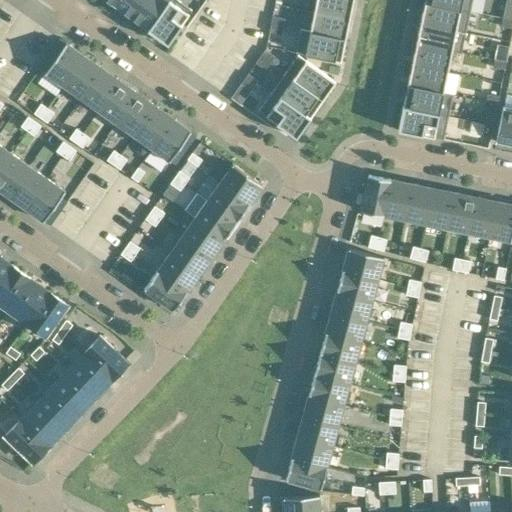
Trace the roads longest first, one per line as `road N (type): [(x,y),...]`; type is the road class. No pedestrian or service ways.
road 1 (residential): [(256,511),(332,203),(325,185)]
road 2 (residential): [(48,0),(303,178)]
road 3 (residential): [(180,347),(0,224)]
road 4 (residential): [(180,347),(32,504)]
road 5 (residential): [(303,178),(180,347)]
road 6 (residential): [(511,176),(369,146),(348,155),(325,185)]
